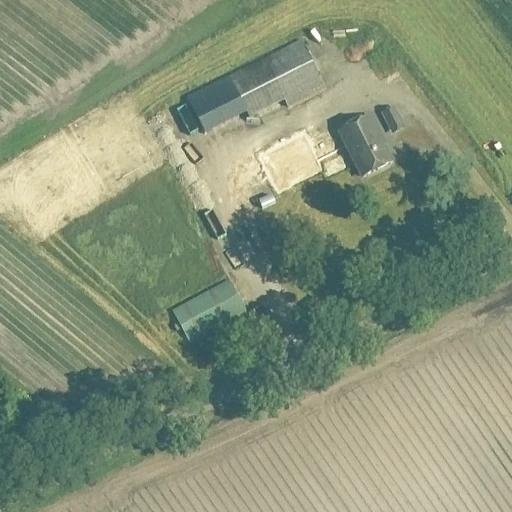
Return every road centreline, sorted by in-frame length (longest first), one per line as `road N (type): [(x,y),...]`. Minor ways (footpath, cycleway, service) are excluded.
road 1 (unclassified): [(0,508),(511,263)]
road 2 (unknown): [(296,366),(226,223),(215,183),(223,139),(264,108)]
